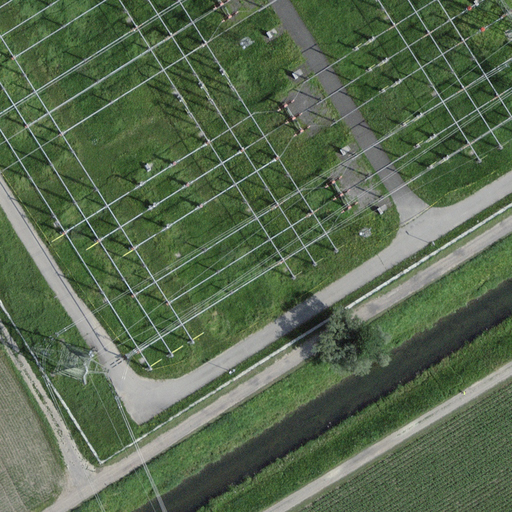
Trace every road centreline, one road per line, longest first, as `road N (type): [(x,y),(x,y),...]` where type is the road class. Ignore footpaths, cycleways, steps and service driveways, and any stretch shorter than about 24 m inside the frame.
road 1 (track): [(511,231),(57,511)]
road 2 (track): [(279,511),(511,371)]
road 3 (track): [(84,494),(64,431),(0,320)]
